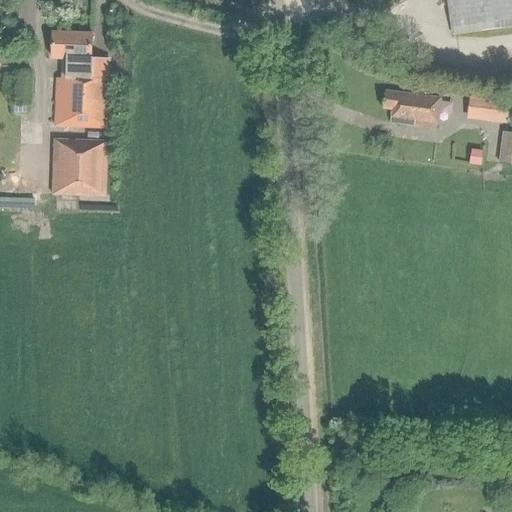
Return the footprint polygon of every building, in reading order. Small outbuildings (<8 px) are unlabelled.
[(511,0),(447,0),(452,35),(511,26),(511,0)] [(54,127),(106,129),(108,81),(106,81),(107,61),(89,60),(90,34),(51,33),(50,58),(63,59),(62,79),(55,79),(54,127)] [(28,106),(29,75),(13,74),(12,106),(28,106)] [(411,95),(384,91),(382,109),(391,110),(390,124),(436,130),(440,99),(429,98),(430,93),(412,91),(411,95)] [(510,101),(469,95),(465,120),(506,125),(510,101)] [(511,133),(505,133),(501,164),(511,165),(511,133)] [(104,196),(106,141),(53,139),(51,195),(104,196)]
